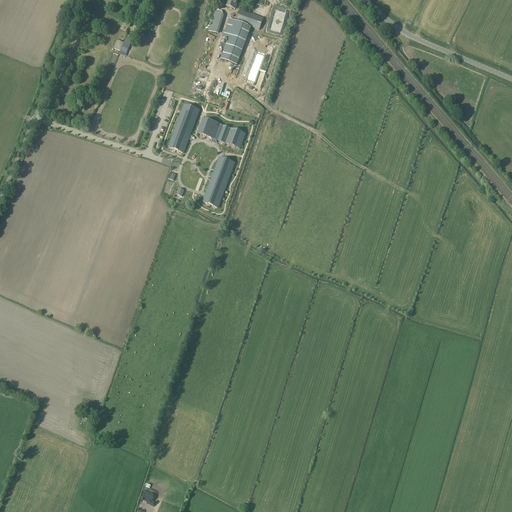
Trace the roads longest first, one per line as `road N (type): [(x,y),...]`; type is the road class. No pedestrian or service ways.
road 1 (unclassified): [(511,81),(414,37),(368,0)]
road 2 (residential): [(32,116),(170,163)]
road 3 (unclassified): [(32,116),(81,0)]
